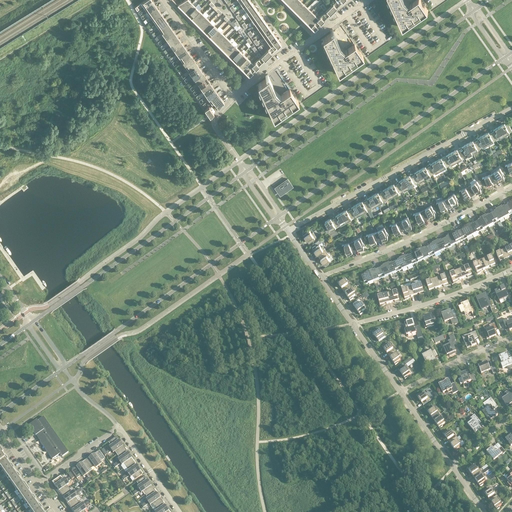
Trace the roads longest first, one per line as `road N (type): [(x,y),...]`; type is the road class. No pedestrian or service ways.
road 1 (secondary): [(280,214),(503,59)]
road 2 (secondary): [(469,13),(249,168)]
road 3 (secondary): [(243,173),(35,320)]
road 4 (residential): [(288,230),(511,108)]
road 5 (secondary): [(66,365),(274,219)]
road 6 (residential): [(319,277),(511,187)]
road 7 (residential): [(179,511),(119,428),(37,483)]
road 8 (residential): [(353,324),(511,269)]
road 9 (unclassified): [(232,98),(367,0)]
road 10 (residential): [(400,391),(511,339)]
